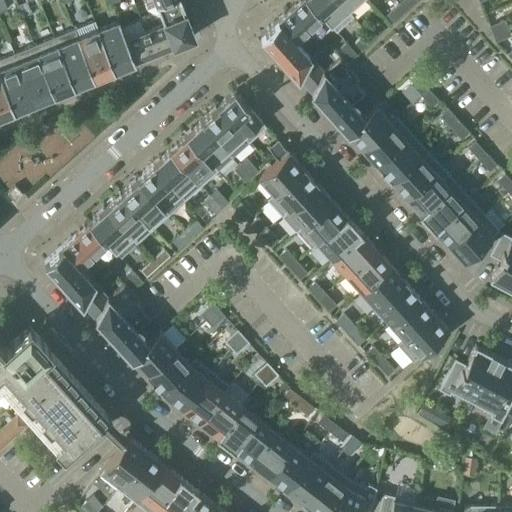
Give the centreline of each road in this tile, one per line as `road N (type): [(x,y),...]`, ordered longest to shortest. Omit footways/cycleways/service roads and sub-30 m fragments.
road 1 (residential): [(225,34),(470,311),(511,333)]
road 2 (residential): [(5,258),(136,407),(270,511)]
road 3 (residential): [(5,258),(214,58),(225,34)]
